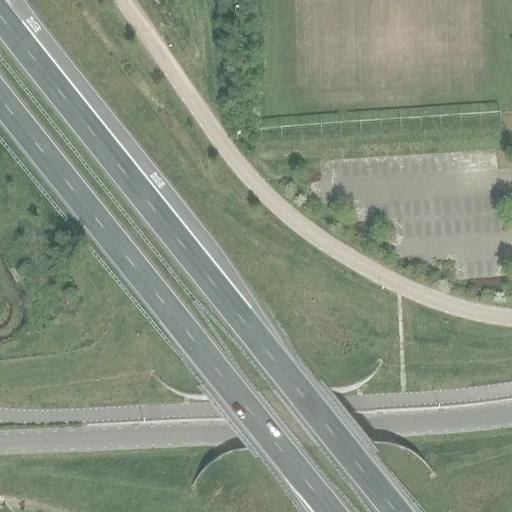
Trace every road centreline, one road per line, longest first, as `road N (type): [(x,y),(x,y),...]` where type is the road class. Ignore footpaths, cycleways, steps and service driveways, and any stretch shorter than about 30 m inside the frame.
road 1 (trunk): [(395,511),(0,18)]
road 2 (trunk): [(0,101),(327,511)]
road 3 (unclassified): [(511,317),(470,312),(397,284),(309,233),(249,179),(121,0)]
road 4 (tertiary): [(227,432),(511,414)]
road 5 (tertiary): [(227,432),(0,443)]
